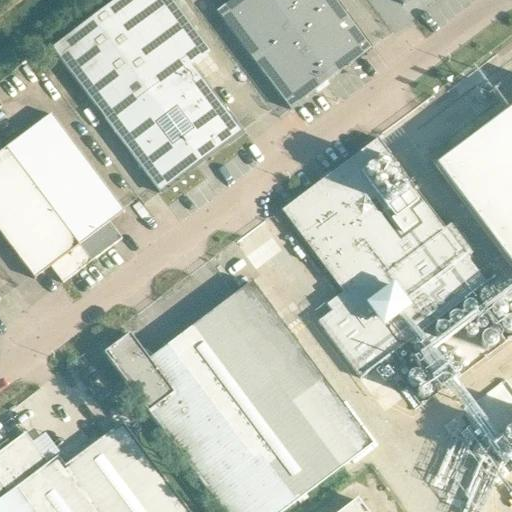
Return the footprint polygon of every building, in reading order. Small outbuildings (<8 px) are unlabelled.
[(117,0),(51,49),(159,192),(158,193),(159,194),(160,194),(175,183),(174,181),(184,170),(188,173),(212,155),(210,151),(223,144),(225,145),(241,134),(240,133),(222,109),(187,62),(206,48),(177,9),(172,3),(170,0),(117,0)] [(293,108),(317,90),(370,50),(332,0),(232,0),(216,13),(287,108),(290,110),(293,108)] [(511,110),(435,167),(511,269),(511,110)] [(51,115),(6,149),(91,262),(121,239),(109,223),(124,212),(122,210),(51,115)] [(377,139),(280,212),(281,212),(342,294),(326,306),(331,313),(318,323),(360,378),(486,284),(467,259),(473,254),(451,225),(445,229),(377,140),(377,139)] [(91,262),(6,149),(0,152),(0,234),(34,280),(50,268),(62,284),(68,279),(91,262)] [(129,335),(103,355),(221,511),(284,511),(372,446),(250,284),(148,361),(129,335)] [(487,322),(474,331),(470,325),(460,332),(450,316),(429,329),(432,334),(433,334),(441,347),(460,335),(475,357),(499,341),(487,322)] [(80,370),(74,363),(74,362),(73,362),(73,363),(67,367),(66,368),(72,376),(80,370)] [(511,511),(511,399),(401,484),(422,511),(511,511)] [(0,480),(5,486),(11,482),(16,488),(16,489),(33,511),(187,511),(122,424),(64,467),(57,457),(47,464),(25,434),(9,445),(7,442),(0,446),(0,480)] [(0,511),(33,511),(16,489),(16,488),(11,482),(5,486),(0,480),(0,511)] [(363,511),(356,501),(341,511),(363,511)]
